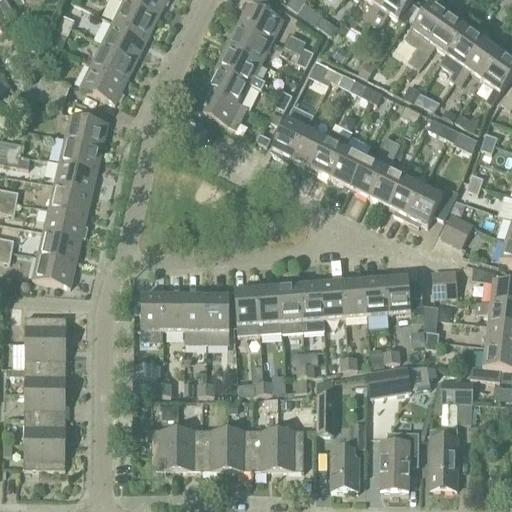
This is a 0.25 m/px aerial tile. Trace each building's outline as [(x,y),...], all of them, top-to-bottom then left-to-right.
[(157,24),(167,3),(161,0),(124,0),(122,7),(157,24)] [(236,30),(271,48),(282,26),(263,16),(268,6),(257,0),(242,0),(240,5),(247,8),(236,30)] [(327,0),(322,8),(328,11),(336,0),(327,0)] [(362,0),(336,0),(328,11),(334,15),(344,0),(358,0),(361,2),(362,0)] [(389,0),(362,0),(361,2),(373,10),(364,24),(369,28),(389,0)] [(417,0),(416,0),(389,0),(369,28),(375,33),(385,19),(397,28),(403,32),(409,24),(419,10),(413,6),(417,0)] [(146,46),(157,24),(122,7),(111,29),(146,46)] [(425,15),(416,29),(404,45),(417,53),(406,68),(412,72),(448,22),(430,9),(425,15)] [(55,37),(66,42),(73,27),(62,22),(55,37)] [(465,34),(448,22),(412,72),(418,76),(434,53),(446,62),(465,34)] [(135,67),(146,46),(111,29),(100,50),(135,67)] [(260,69),(271,48),(236,30),(225,52),(260,69)] [(332,43),(337,35),(329,30),(324,38),(328,41),(332,43)] [(448,84),(454,88),(483,46),(465,34),(446,62),(458,70),(448,84)] [(501,59),(483,46),(454,88),(460,92),(469,78),(481,87),(501,59)] [(124,89),(135,67),(100,50),(89,72),(124,89)] [(254,83),(260,69),(225,52),(214,73),(250,91),(260,96),(263,90),(261,86),(254,83)] [(298,61),(309,66),(312,59),(302,53),(298,61)] [(511,67),(501,59),(481,87),(493,95),(483,109),(489,113),(499,99),(499,100),(511,81),(511,67)] [(309,66),(298,61),(294,69),(305,74),(309,66)] [(114,111),(124,89),(89,72),(78,93),(114,111)] [(239,112),(250,91),(214,73),(204,95),(245,116),(246,115),(239,112)] [(321,84),(329,88),(334,77),(327,73),(321,84)] [(334,77),(329,88),(337,91),(342,81),(334,77)] [(36,94),(40,95),(65,103),(68,92),(40,83),(36,94)] [(511,91),(499,110),(509,117),(511,111),(511,91)] [(368,107),(373,96),(365,93),(360,103),(368,107)] [(402,103),(413,109),(418,99),(407,93),(402,103)] [(61,114),(65,103),(40,95),(36,106),(61,114)] [(234,138),(245,116),(204,95),(193,117),(234,138)] [(276,104),(287,109),(291,102),(280,96),(276,104)] [(373,96),(368,107),(375,111),(381,100),(373,96)] [(287,109),(276,104),(273,112),(283,117),(287,109)] [(429,105),(425,115),(433,119),(439,110),(429,105)] [(399,122),(407,126),(412,116),(404,112),(399,122)] [(412,116),(407,126),(414,130),(419,119),(412,116)] [(69,120),(63,144),(101,153),(107,129),(69,120)] [(290,165),(305,135),(286,126),(271,156),(290,165)] [(438,142),(445,146),(450,135),(443,131),(438,142)] [(324,145),(305,135),(290,165),(309,175),(324,145)] [(458,139),(450,135),(445,146),(453,149),(458,139)] [(324,145),(309,175),(328,184),(343,154),(347,147),(328,137),(324,145)] [(265,153),(269,145),(259,140),(255,147),(265,153)] [(481,148),(493,152),(495,143),(484,140),(481,148)] [(96,176),(101,153),(63,144),(58,168),(96,176)] [(383,174),(394,152),(380,145),(369,167),(364,164),(348,195),(368,204),(383,174)] [(0,158),(19,162),(21,151),(0,146),(0,158)] [(493,152),(481,148),(479,156),(490,160),(493,152)] [(364,164),(343,154),(328,184),(348,195),(364,164)] [(29,164),(19,162),(0,158),(0,170),(27,176),(29,164)] [(91,200),(96,176),(58,168),(53,191),(91,200)] [(383,174),(368,204),(387,214),(402,183),(383,174)] [(470,180),(468,189),(479,192),(481,184),(470,180)] [(404,228),(421,193),(402,183),(387,214),(394,217),(392,222),(404,228)] [(479,192),(468,189),(465,197),(476,201),(479,192)] [(53,191),(47,215),(85,223),(91,200),(53,191)] [(441,203),(421,193),(404,228),(420,236),(422,231),(426,233),(432,223),(443,228),(457,199),(445,194),(441,203)] [(0,195),(0,207),(15,210),(17,198),(0,195)] [(15,210),(0,207),(0,219),(13,222),(15,210)] [(80,247),(85,223),(47,215),(42,238),(80,247)] [(449,249),(461,226),(450,221),(439,244),(449,249)] [(472,231),(461,226),(449,249),(460,254),(472,231)] [(74,270),(80,247),(42,238),(36,262),(74,270)] [(0,244),(0,256),(11,258),(13,247),(0,244)] [(511,248),(505,246),(498,268),(511,273),(511,248)] [(11,258),(0,256),(0,268),(9,270),(11,258)] [(69,294),(74,270),(36,262),(31,285),(69,294)] [(442,278),(444,304),(456,303),(454,277),(442,278)] [(442,278),(430,279),(432,305),(444,304),(442,278)] [(407,285),(386,286),(388,322),(409,320),(409,325),(421,324),(419,293),(407,293),(407,285)] [(364,288),(367,323),(388,322),(386,286),(364,288)] [(364,288),(342,290),(345,325),(367,323),(364,288)] [(511,291),(492,289),(489,310),(511,313),(511,291)] [(345,325),(342,290),(320,291),(323,326),(345,325)] [(320,291),(299,293),(302,339),(323,338),(322,326),(323,326),(320,291)] [(279,329),(280,329),(280,340),(302,339),(299,293),(277,294),(279,329)] [(277,294),(255,296),(257,331),(279,329),(277,294)] [(257,331),(255,296),(233,297),(235,332),(257,331)] [(162,338),(163,303),(141,303),(140,338),(162,338)] [(163,303),(162,338),(184,338),(185,303),(163,303)] [(185,303),(184,338),(184,352),(206,352),(207,304),(185,303)] [(207,304),(206,352),(227,352),(227,338),(228,338),(229,304),(207,304)] [(511,313),(489,310),(476,309),(475,321),(488,323),(487,332),(511,335),(511,313)] [(24,350),(64,350),(64,342),(65,342),(65,324),(24,324),(24,350)] [(484,354),(511,357),(511,335),(487,332),(484,354)] [(426,338),(425,346),(437,348),(438,339),(426,338)] [(437,348),(425,346),(424,355),(436,356),(437,348)] [(23,375),(65,375),(65,359),(63,359),(64,350),(24,350),(23,375)] [(511,379),(511,357),(484,354),(481,376),(470,374),(468,386),(498,389),(499,378),(511,379)] [(390,358),(391,370),(399,369),(398,357),(390,358)] [(391,370),(390,358),(382,358),(383,370),(391,370)] [(347,365),(348,377),(356,376),(355,364),(347,365)] [(348,377),(347,365),(339,365),(340,377),(348,377)] [(133,370),(132,390),(147,390),(147,370),(133,370)] [(162,370),(147,370),(147,390),(132,390),(132,402),(154,402),(154,390),(161,390),(162,370)] [(436,384),(435,375),(423,372),(423,371),(406,374),(410,398),(430,395),(428,385),(436,384)] [(305,384),(304,372),(296,373),(297,384),(305,384)] [(312,372),(304,372),(305,384),(313,383),(312,372)] [(369,405),(410,399),(410,398),(406,374),(406,373),(365,379),(369,405)] [(64,392),(65,375),(23,375),(23,400),(63,401),(63,392),(64,392)] [(441,409),(455,409),(471,410),(471,389),(440,388),(440,409),(441,409)] [(263,401),(261,389),(254,390),(255,401),(263,401)] [(269,389),(261,389),(263,401),(271,400),(269,389)] [(170,390),(161,390),(154,390),(154,402),(169,402),(170,390)] [(197,390),(197,391),(197,403),(213,403),(213,391),(197,390)] [(23,400),(23,425),(64,426),(64,409),(63,409),(63,401),(23,400)] [(316,441),(332,441),(332,401),(316,401),(316,441)] [(428,436),(428,496),(455,497),(456,437),(455,437),(455,430),(455,409),(441,409),(441,436),(428,436)] [(471,410),(455,409),(455,430),(471,430),(471,410)] [(23,425),(23,451),(63,451),(63,442),(64,442),(64,426),(23,425)] [(176,477),(176,437),(150,437),(150,478),(167,478),(167,477),(176,477)] [(176,437),(176,477),(184,477),(184,478),(201,478),(201,437),(176,437)] [(201,437),(201,478),(218,478),(218,477),(226,477),(226,437),(201,437)] [(226,437),(226,477),(235,477),(235,478),(251,479),(252,437),(226,437)] [(277,478),(277,437),(252,437),(251,479),(268,479),(268,478),(277,478)] [(277,437),(277,478),(285,478),(285,479),(302,479),(303,438),(277,437)] [(408,499),(408,473),(417,473),(418,439),(386,438),(386,445),(404,445),(404,448),(380,449),(380,471),(380,498),(408,499)] [(365,454),(365,443),(350,443),(350,454),(365,454)] [(63,451),(23,451),(22,477),(64,477),(64,460),(63,460),(63,451)] [(330,457),(329,498),(356,499),(357,466),(347,465),(347,457),(330,457)]
